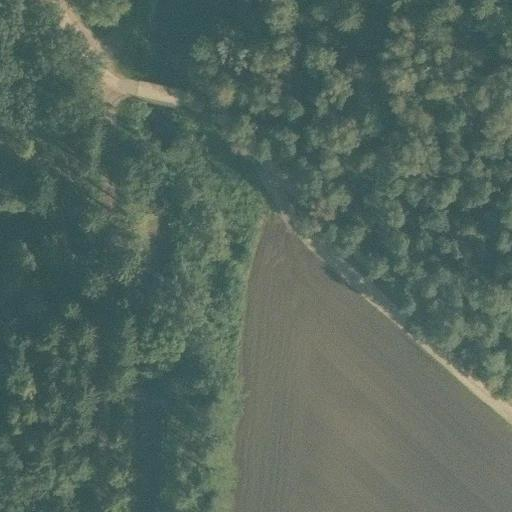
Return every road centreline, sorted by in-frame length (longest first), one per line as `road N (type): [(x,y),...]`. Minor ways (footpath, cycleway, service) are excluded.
road 1 (track): [(114,84),(97,511)]
road 2 (track): [(262,161),(291,216),(511,418)]
road 3 (unclassified): [(46,0),(114,84),(208,109),(262,161)]
